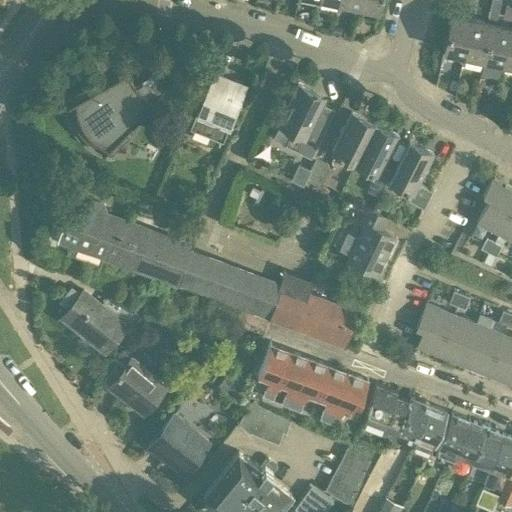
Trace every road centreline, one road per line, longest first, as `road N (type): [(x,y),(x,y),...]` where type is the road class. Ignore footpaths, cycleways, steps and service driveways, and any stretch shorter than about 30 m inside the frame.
road 1 (residential): [(393,72),(360,71),(288,33),(165,0)]
road 2 (residential): [(511,421),(362,363)]
road 3 (primary): [(116,511),(29,417)]
road 4 (residential): [(362,363),(245,321)]
